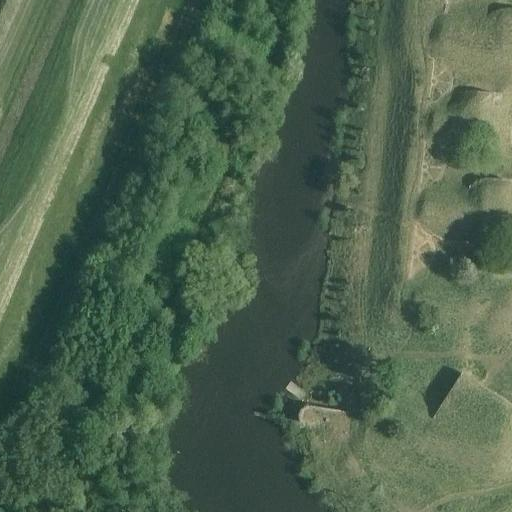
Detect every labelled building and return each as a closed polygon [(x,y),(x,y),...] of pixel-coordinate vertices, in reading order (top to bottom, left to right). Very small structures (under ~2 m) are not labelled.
[(445,0),(445,14),(448,14),(448,0),(454,0),(459,6),(461,7),(464,7),(466,5),(468,2),(468,0),(445,0)] [(435,62),(432,62),(427,104),(430,104),(432,87),(434,87),(435,87),(441,97),(443,98),(446,98),(448,96),(450,93),(452,90),(453,86),(453,82),(453,79),(452,75),(451,73),(450,71),(448,70),(446,70),(437,79),(435,78),(433,78),(435,62)] [(480,96),(479,108),(487,109),(489,97),(489,95),(480,94),(480,96)] [(425,147),(422,147),(419,189),(422,190),(423,172),(425,172),(426,172),(433,182),(435,182),(438,182),(440,180),(442,177),(443,174),(444,171),(444,166),(444,163),(442,160),(442,158),(440,156),(439,155),(437,155),(428,164),(426,163),(424,163),(425,147)] [(498,185),(497,196),(505,197),(507,186),(507,184),(498,183),(498,185)] [(416,235),(413,234),(408,276),(411,276),(413,259),(415,259),(416,259),(423,269),(425,270),(427,270),(430,268),(432,265),(433,262),(434,258),(434,254),(434,251),(433,247),(432,246),(431,244),(430,243),(428,242),(418,251),(416,250),(414,250),(416,235)] [(489,271),(487,282),(495,283),(497,272),(497,270),(489,269),(489,271)] [(349,415),(349,417),(464,430),(474,437),(498,401),(497,400),(488,394),(463,377),(439,414),(461,428),(349,415)] [(301,418),(301,420),(302,423),(303,424),(304,426),(343,437),(349,417),(349,415),(347,415),(347,417),(327,414),(311,412),(309,412),(307,412),(305,413),(303,414),(302,416),(301,418)] [(256,416),(294,430),(304,431),(304,426),(303,424),(297,424),(257,413),(256,416)]
